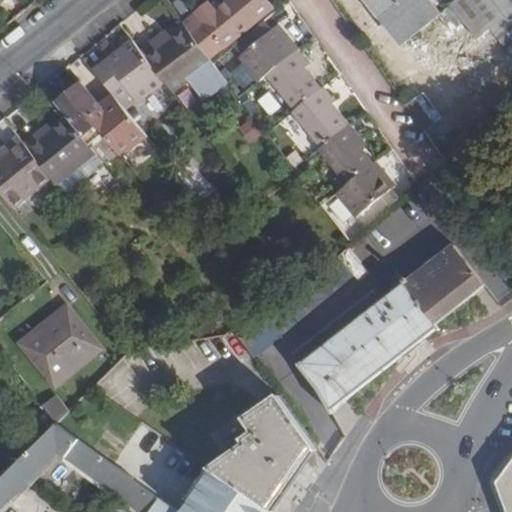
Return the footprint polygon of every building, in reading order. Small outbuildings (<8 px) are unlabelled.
[(206,0),(205,0),(180,20),(184,25),(208,57),(271,6),(266,0),(226,0),(215,10),(206,0)] [(358,0),(377,23),(384,17),(370,0),(358,0)] [(426,92),(408,105),(447,159),(511,113),(511,0),(458,0),(452,5),(447,0),(370,0),(384,17),(404,42),(440,14),(454,31),(466,22),(480,39),(492,31),(511,55),(511,68),(443,116),(426,92)] [(293,109),(292,110),(320,146),(318,148),(346,183),(335,192),(354,216),(358,212),(385,191),(389,187),(380,175),(384,171),(374,159),(372,161),(362,148),(356,140),(361,137),(348,122),(345,125),(331,107),(335,104),(320,86),(304,65),(308,62),(296,47),(297,47),(285,32),(281,36),(274,26),(270,28),(263,18),(229,45),(257,79),(265,74),(293,109)] [(153,38),(138,49),(157,74),(170,91),(185,79),(194,92),(220,73),(211,61),(208,57),(184,25),(171,35),(158,44),(153,38)] [(171,35),(166,28),(153,38),(158,44),(171,35)] [(130,39),(91,69),(110,92),(112,94),(124,85),(131,94),(133,97),(159,77),(157,74),(138,49),(130,39)] [(220,73),(194,92),(201,102),(227,83),(220,73)] [(76,82),(53,101),(65,115),(82,135),(96,124),(90,116),(101,108),(97,102),(79,80),(76,82)] [(186,88),(174,96),(187,113),(198,104),(186,88)] [(110,92),(97,102),(101,108),(104,110),(116,99),(112,94),(110,92)] [(90,116),(96,124),(103,131),(120,152),(143,132),(116,99),(104,110),(101,108),(90,116)] [(36,131),(23,143),(49,175),(55,182),(94,150),(88,144),(82,135),(65,115),(50,127),(40,136),(36,131)] [(50,127),(47,123),(36,131),(40,136),(50,127)] [(96,124),(82,135),(88,144),(103,131),(96,124)] [(0,155),(0,192),(11,206),(49,175),(23,143),(15,134),(1,146),(5,152),(0,155)] [(361,137),(356,140),(362,148),(366,144),(361,137)] [(94,150),(55,182),(65,194),(103,162),(94,150)] [(190,161),(177,172),(199,200),(212,191),(190,161)] [(384,171),(380,175),(389,187),(394,183),(384,171)] [(393,201),(385,191),(358,212),(367,223),(393,201)] [(481,282),(451,244),(347,325),(380,369),(434,325),(432,322),(481,282)] [(347,276),(329,254),(307,273),(324,295),(347,276)] [(277,297),(263,308),(239,328),(234,332),(250,356),(324,295),(307,273),(277,297)] [(265,283),(252,293),(263,308),(277,297),(265,283)] [(263,308),(252,293),(226,313),(239,328),(263,308)] [(54,381),(96,345),(63,305),(20,341),(54,381)] [(208,313),(188,325),(195,336),(214,323),(208,313)] [(159,324),(147,333),(153,342),(167,333),(159,324)] [(312,378),(328,409),(380,369),(347,325),(297,364),(312,378)] [(244,416),(255,434),(208,468),(218,475),(267,509),(311,444),(277,394),(244,416)] [(179,511),(54,422),(18,457),(0,475),(0,480),(20,494),(60,455),(139,511),(179,511)] [(511,511),(511,463),(498,483),(507,511),(511,511)] [(267,509),(218,475),(193,511),(269,511),(270,511),(267,509)] [(0,480),(0,511),(1,511),(20,494),(0,480)]
